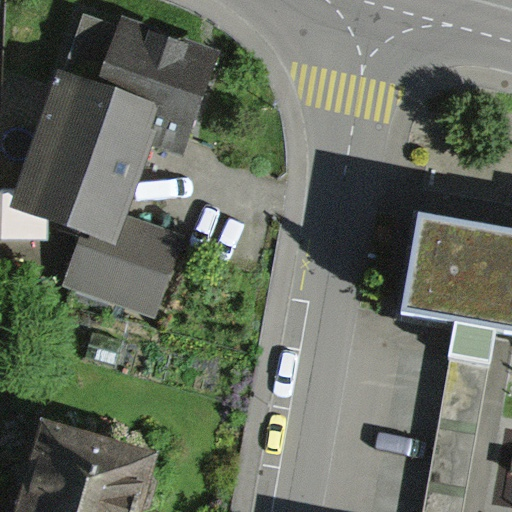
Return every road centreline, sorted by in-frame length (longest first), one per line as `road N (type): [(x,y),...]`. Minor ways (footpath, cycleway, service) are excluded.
road 1 (residential): [(282,511),(374,4)]
road 2 (residential): [(511,45),(374,4)]
